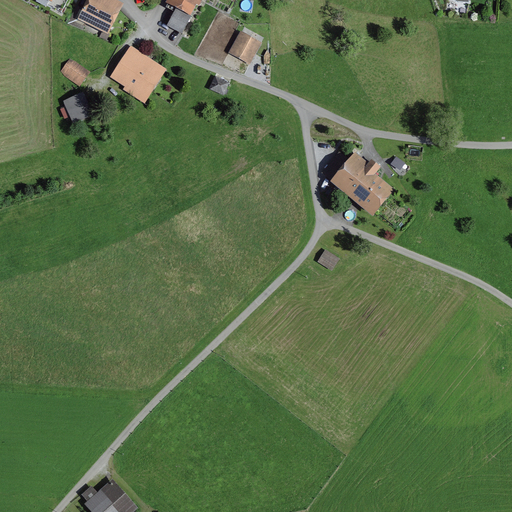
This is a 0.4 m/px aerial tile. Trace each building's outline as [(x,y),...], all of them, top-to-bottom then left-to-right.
[(98,30),(100,26),(106,29),(117,8),(101,0),(88,0),(79,20),(98,30)] [(195,0),(198,2),(198,0),(172,0),(168,8),(175,12),(186,18),(195,0)] [(182,33),(189,19),(186,18),(175,12),(168,26),(182,33)] [(241,33),(230,53),(250,64),(261,44),(241,33)] [(127,87),(126,90),(142,101),(160,73),(129,52),(113,78),(127,87)] [(63,72),(79,84),(87,73),(71,61),(63,72)] [(215,78),(209,89),(223,95),(228,84),(215,78)] [(73,122),(86,117),(78,98),(65,104),(73,122)] [(357,196),(373,209),(387,193),(371,179),(378,170),(370,163),(367,167),(355,158),(334,184),(354,200),(357,196)] [(320,263),(330,269),(337,259),(327,252),(320,263)] [(88,504),(94,511),(129,511),(134,509),(112,483),(88,504)]
